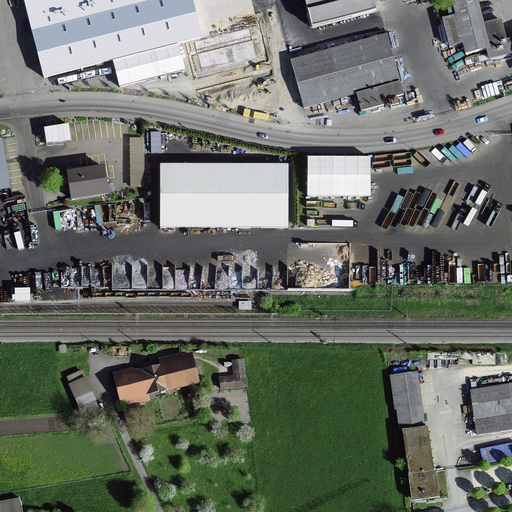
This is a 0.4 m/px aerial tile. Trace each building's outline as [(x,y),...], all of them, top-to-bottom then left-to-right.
[(203,38),(192,0),(23,0),(32,32),(38,55),(43,79),(203,38)] [(373,0),(304,0),(311,28),(376,12),(373,0)] [(477,0),(443,0),(448,17),(442,18),(450,48),(462,45),(466,56),(486,50),(489,61),(511,54),(511,37),(506,39),(500,19),(484,24),(477,0)] [(300,95),(304,110),(356,95),(361,112),(384,105),(383,101),(404,95),(387,33),(290,60),(289,58),(240,71),(247,93),(241,95),(245,109),(251,108),(251,109),(300,95)] [(64,141),(71,140),(69,125),(45,128),(47,147),(64,145),(64,141)] [(161,152),(161,132),(151,132),(151,152),(161,152)] [(0,189),(10,188),(2,138),(0,138),(0,189)] [(130,138),(130,188),(144,188),(144,138),(130,138)] [(105,166),(67,172),(71,201),(109,196),(105,166)] [(288,166),(161,166),(160,229),(288,229),(288,166)] [(252,311),(251,302),(239,302),(239,311),(252,311)] [(60,355),(68,353),(66,344),(58,345),(60,355)] [(129,367),(114,371),(124,407),(149,401),(148,395),(197,382),(191,358),(162,365),(163,367),(131,375),(129,367)] [(237,379),(220,380),(221,389),(247,386),(244,360),(235,361),(237,379)] [(86,421),(101,415),(83,370),(68,376),(71,383),(70,383),(86,421)] [(425,428),(418,372),(390,376),(394,410),(396,410),(399,431),(402,431),(425,428)] [(511,383),(470,390),(477,436),(511,430),(511,383)] [(428,427),(425,428),(402,431),(411,502),(440,498),(437,472),(434,472),(428,427)] [(511,459),(511,443),(480,449),(483,465),(511,459)] [(0,511),(22,511),(20,499),(0,502),(0,511)]
